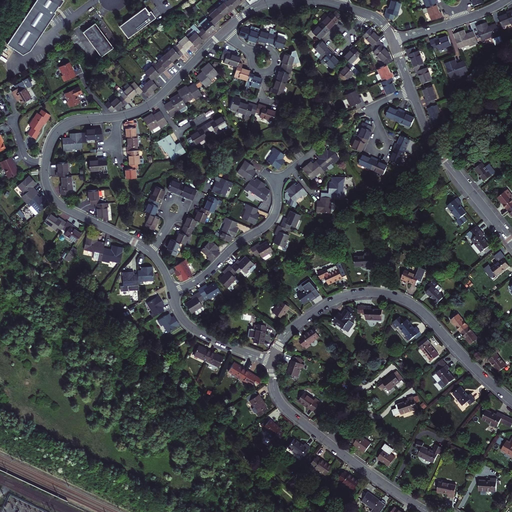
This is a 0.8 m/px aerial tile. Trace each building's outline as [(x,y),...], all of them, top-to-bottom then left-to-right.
[(63,0),(36,0),(7,44),(22,55),(30,51),(55,13),(54,12),(56,9),(58,7),(59,7),(64,0),(63,0)] [(215,8),(222,15),(226,11),(228,9),(229,10),(233,7),(226,0),(220,0),(222,2),(215,8)] [(397,16),(401,2),(393,0),(391,0),(389,5),(389,8),(386,8),(384,17),(392,19),(393,15),(397,16)] [(435,4),(426,8),(421,9),(423,14),(428,12),(431,20),(441,16),(440,12),(438,13),(437,10),(435,4)] [(222,15),(215,8),(208,14),(209,15),(206,18),(212,25),(215,23),(214,22),(217,19),(222,15)] [(121,29),(130,40),(156,20),(151,14),(146,9),(129,23),(121,29)] [(511,9),(506,12),(507,14),(505,15),(498,17),(502,27),(511,22),(511,9)] [(321,22),(328,29),(332,24),(337,18),(336,17),(331,14),(330,12),(321,22)] [(212,25),(206,18),(205,17),(199,23),(202,27),(199,31),(205,38),(208,35),(207,34),(210,31),(214,28),(212,25)] [(311,31),(319,39),(323,34),(328,29),(321,22),(311,31)] [(205,38),(199,31),(192,23),(189,26),(191,29),(184,35),(185,36),(192,44),(194,46),(198,42),(201,40),(202,41),(205,38)] [(503,42),(496,24),(489,27),(487,28),(486,23),(477,26),(482,41),(492,37),(495,45),(503,42)] [(114,49),(96,25),(84,34),(102,58),(114,49)] [(257,39),(260,30),(260,29),(251,26),(250,28),(247,27),(244,37),(248,38),(247,39),(249,40),(256,42),(257,39)] [(369,26),(363,33),(365,36),(364,38),(371,44),(377,38),(378,37),(373,32),(371,31),(372,29),(369,26)] [(271,30),(270,32),(270,33),(260,30),(257,39),(263,41),(267,42),(267,41),(271,43),(274,33),(275,31),(271,30)] [(454,35),(460,50),(470,46),(470,48),(478,45),(474,33),(466,35),(464,36),(463,32),(454,35)] [(278,34),(274,33),(271,43),(276,44),(275,45),(277,46),(284,48),(287,39),(278,36),(278,34)] [(430,41),(433,49),(438,47),(439,50),(452,45),(448,35),(441,38),(440,39),(439,37),(430,41)] [(178,44),(176,46),(183,54),(186,51),(185,50),(188,47),(192,44),(185,36),(178,43),(178,44)] [(384,45),(377,38),(371,44),(369,47),(373,50),(372,51),(382,60),(384,64),(385,63),(392,60),(389,53),(385,50),(382,47),(384,45)] [(325,46),(326,45),(324,44),(320,40),(313,46),(317,50),(315,52),(315,54),(321,60),(329,50),(325,46)] [(351,45),(348,48),(349,49),(347,52),(343,56),(349,61),(350,63),(356,56),(356,55),(359,52),(351,45)] [(171,62),(175,59),(178,56),(179,57),(183,54),(176,46),(172,49),(165,55),(171,62)] [(415,48),(406,51),(410,60),(412,59),(413,63),(415,68),(423,65),(424,64),(419,51),(416,52),(415,48)] [(284,62),(283,66),(292,68),(293,64),(292,64),(293,61),(296,62),(300,61),(296,49),(292,51),(291,54),(285,52),(283,59),(282,61),(284,62)] [(233,53),(224,50),(222,59),(226,60),(225,63),(238,67),(238,66),(241,57),(235,56),(232,55),(233,53)] [(332,53),(329,50),(321,60),(324,63),(325,61),(332,68),(338,61),(332,55),(331,54),(332,53)] [(164,69),(167,66),(171,62),(165,55),(157,61),(158,63),(155,65),(162,73),(165,70),(164,69)] [(345,78),(347,77),(356,68),(350,63),(349,61),(345,66),(340,70),(340,72),(339,73),(339,74),(340,75),(340,76),(341,77),(343,78),(344,78),(345,78)] [(455,65),(454,61),(445,64),(451,79),(461,75),(461,77),(470,73),(465,62),(461,63),(457,65),(455,65)] [(72,70),(68,62),(59,66),(63,74),(61,74),(64,80),(74,75),(72,70)] [(388,70),(385,63),(384,64),(376,67),(378,71),(376,72),(375,73),(376,76),(378,77),(380,76),(382,80),(391,76),(392,75),(391,71),(389,72),(388,70)] [(218,73),(210,64),(203,70),(204,72),(203,74),(198,78),(206,88),(212,83),(210,80),(218,73)] [(162,73),(155,65),(152,68),(151,67),(144,73),(148,78),(151,80),(155,77),(158,75),(159,75),(162,73)] [(423,65),(415,68),(418,76),(420,76),(421,78),(423,85),(433,81),(428,68),(425,70),(423,65)] [(250,74),(250,71),(246,70),(242,69),(242,67),(238,66),(238,67),(235,75),(239,77),(239,78),(247,81),(250,74)] [(279,72),(277,79),(286,81),(289,73),(290,73),(292,68),(283,66),(281,70),(280,70),(279,72)] [(259,89),(262,79),(256,77),(253,76),(254,75),(250,74),(247,81),(246,87),(250,88),(251,86),(259,89)] [(391,76),(382,80),(380,80),(386,93),(395,89),(392,83),(391,81),(392,80),(391,76)] [(148,98),(151,95),(150,94),(153,91),(157,88),(151,80),(148,78),(144,82),(146,84),(144,87),(142,85),(139,88),(141,90),(148,98)] [(282,95),(286,81),(277,79),(275,84),(274,88),(272,88),(271,92),(282,95)] [(139,88),(134,83),(130,86),(137,94),(141,90),(139,88)] [(181,95),(185,102),(194,97),(195,99),(202,95),(196,84),(189,88),(188,89),(186,87),(179,92),(181,95)] [(20,86),(11,91),(15,98),(17,97),(19,100),(21,103),(31,98),(25,88),(22,90),(20,86)] [(137,94),(130,86),(123,93),(124,94),(121,97),(128,104),(131,101),(130,100),(132,98),(137,94)] [(82,94),(79,87),(65,94),(68,102),(67,102),(69,108),(80,103),(77,96),(79,95),(82,94)] [(361,104),(365,103),(361,95),(359,96),(355,89),(354,90),(352,87),(345,91),(346,93),(345,94),(350,105),(355,103),(357,107),(361,104)] [(428,108),(436,105),(435,101),(437,99),(433,87),(423,90),(426,96),(427,99),(425,100),(428,108)] [(166,107),(173,118),(179,114),(180,115),(190,110),(185,102),(181,95),(172,100),(174,103),(172,104),(166,107)] [(125,106),(128,104),(121,97),(118,99),(117,98),(110,105),(114,110),(116,112),(121,107),(124,105),(125,106)] [(238,112),(241,102),(242,99),(235,97),(232,110),(238,112)] [(251,114),(256,115),(257,113),(259,106),(254,105),(250,104),(250,105),(241,102),(238,112),(246,115),(245,118),(250,120),(251,114)] [(111,113),(114,110),(110,105),(107,103),(104,106),(111,113)] [(265,106),(260,104),(259,106),(257,113),(262,114),(261,117),(274,121),(277,112),(268,109),(269,107),(265,106)] [(398,119),(402,109),(398,107),(397,109),(389,105),(385,114),(389,116),(398,119)] [(436,105),(428,108),(430,115),(431,117),(430,118),(434,127),(442,124),(440,119),(443,118),(438,105),(436,105)] [(402,109),(398,119),(410,124),(414,116),(409,114),(405,112),(406,111),(402,109)] [(39,114),(37,113),(29,126),(32,128),(28,135),(31,136),(35,139),(39,132),(38,132),(44,123),(45,123),(50,115),(42,110),(39,114)] [(153,116),(145,121),(152,131),(161,126),(162,128),(169,124),(162,113),(156,117),(155,118),(153,116)] [(207,125),(212,133),(216,130),(217,132),(229,125),(224,116),(216,121),(215,120),(207,125)] [(362,126),(358,134),(367,138),(369,133),(371,129),(369,129),(371,125),(362,121),(360,125),(362,126)] [(129,139),(138,138),(137,128),(135,128),(135,124),(126,125),(126,129),(128,129),(128,132),(128,139),(129,139)] [(207,125),(203,127),(199,129),(200,131),(191,136),(192,137),(188,140),(192,146),(196,143),(197,145),(208,138),(207,136),(212,133),(207,125)] [(83,135),(84,144),(89,143),(89,142),(98,141),(98,142),(104,142),(103,130),(93,132),(88,132),(88,135),(83,135)] [(397,141),(395,140),(394,145),(404,150),(409,137),(401,133),(398,138),(397,141)] [(162,145),(173,138),(170,134),(160,141),(158,141),(161,146),(162,145)] [(364,141),(365,142),(367,138),(358,134),(356,138),(355,137),(351,145),(360,149),(363,142),(364,141)] [(84,151),(84,144),(83,135),(73,136),(74,141),(72,141),(64,142),(65,154),(73,153),(73,152),(84,151)] [(138,138),(129,139),(130,145),(130,148),(129,148),(129,153),(139,152),(138,147),(140,147),(139,138),(138,138)] [(168,151),(174,160),(187,152),(182,144),(178,147),(177,145),(173,138),(162,145),(167,152),(168,151)] [(394,145),(392,149),(394,150),(392,153),(390,158),(399,162),(404,150),(394,145)] [(267,162),(278,169),(282,163),(283,162),(280,160),(283,155),(272,148),(270,152),(272,153),(267,162)] [(314,161),(323,171),(326,169),(324,166),(331,161),(325,153),(323,150),(319,153),(317,155),(319,158),(317,159),(314,161)] [(334,158),(327,150),(325,153),(331,161),(334,158)] [(139,152),(129,153),(129,157),(131,157),(131,159),(132,166),(138,165),(145,164),(145,159),(141,160),(140,151),(139,152)] [(371,169),(376,157),(372,155),(371,157),(368,156),(363,153),(358,163),(371,169)] [(9,156),(0,160),(0,167),(1,169),(3,168),(8,178),(18,172),(14,166),(13,165),(12,163),(13,163),(9,156)] [(376,157),(371,169),(383,174),(388,163),(382,161),(380,160),(380,158),(376,157)] [(110,174),(108,159),(105,160),(99,160),(99,163),(90,163),(91,173),(105,172),(105,175),(110,174)] [(480,160),(474,165),(476,168),(474,170),(479,177),(484,183),(492,176),(489,172),(493,169),(490,165),(486,168),(480,160)] [(308,162),(302,167),(310,178),(317,172),(319,174),(323,171),(314,161),(311,164),(310,165),(308,162)] [(244,181),(247,183),(250,179),(254,174),(255,172),(252,170),(250,169),(252,167),(244,162),(236,173),(245,178),(244,181)] [(70,179),(69,164),(59,165),(60,172),(60,175),(58,175),(58,180),(63,179),(70,179)] [(132,166),(129,166),(129,169),(129,171),(127,171),(128,180),(138,179),(137,170),(138,170),(138,165),(132,166)] [(38,194),(32,188),(31,186),(34,183),(29,176),(17,187),(24,195),(23,196),(28,202),(36,195),(38,194)] [(329,197),(332,197),(342,198),(343,193),(341,193),(341,183),(342,179),(342,176),(329,176),(328,181),(326,181),(326,187),(326,192),(329,193),(329,197)] [(70,179),(63,179),(64,186),(64,188),(63,189),(63,193),(75,192),(74,178),(70,179)] [(232,184),(220,178),(218,183),(215,182),(213,186),(211,191),(224,196),(228,187),(230,188),(232,184)] [(243,189),(247,192),(248,190),(264,201),(270,193),(266,190),(264,189),(266,186),(257,180),(255,182),(250,179),(247,183),(243,189)] [(172,192),(179,195),(183,186),(185,183),(180,181),(179,184),(171,181),(167,190),(172,192)] [(303,196),(306,193),(298,183),(293,187),(291,185),(287,189),(284,190),(285,191),(284,193),(284,199),(288,200),(286,204),(292,206),(294,200),(301,194),(303,196)] [(196,192),(183,186),(179,195),(185,197),(192,201),(196,192)] [(150,199),(158,203),(159,199),(161,200),(162,198),(164,191),(156,188),(152,196),(151,196),(150,199)] [(502,204),(508,211),(511,207),(511,191),(510,189),(498,199),(502,204)] [(101,201),(100,192),(91,193),(91,198),(92,202),(93,202),(93,206),(98,206),(103,205),(103,201),(101,201)] [(210,194),(209,196),(207,201),(204,209),(210,212),(213,213),(216,204),(219,205),(220,201),(213,198),(214,196),(210,194)] [(28,202),(26,204),(29,207),(27,209),(34,217),(44,208),(38,202),(38,201),(39,200),(36,195),(28,202)] [(319,200),(319,202),(316,202),(316,205),(315,211),(329,212),(330,201),(332,201),(332,197),(329,197),(319,196),(319,200)] [(452,202),(448,206),(458,220),(457,221),(461,227),(468,221),(464,216),(467,213),(462,207),(460,204),(462,203),(458,198),(456,200),(454,196),(450,199),(452,202)] [(151,215),(154,216),(157,210),(158,207),(156,206),(158,203),(150,199),(148,203),(149,204),(145,212),(151,215)] [(111,208),(111,204),(103,205),(98,206),(99,210),(100,209),(101,213),(101,219),(106,218),(107,223),(111,222),(110,209),(111,208)] [(256,209),(245,204),(243,208),(245,209),(242,218),(254,223),(256,217),(257,215),(254,214),(256,209)] [(197,221),(204,224),(207,215),(209,215),(210,212),(204,209),(201,208),(200,212),(198,211),(197,214),(195,220),(197,221)] [(286,228),(287,229),(289,224),(294,226),(299,215),(289,210),(286,218),(283,217),(283,219),(280,226),(286,228)] [(57,219),(51,215),(46,223),(57,231),(59,228),(62,231),(63,230),(67,224),(60,218),(59,220),(57,219)] [(151,230),(154,231),(156,225),(159,218),(154,216),(151,215),(145,227),(151,230)] [(182,230),(191,233),(197,221),(195,220),(187,217),(186,220),(184,225),(182,230)] [(237,223),(225,218),(224,222),(225,223),(219,238),(230,242),(232,238),(233,239),(235,234),(237,230),(234,228),(237,223)] [(67,224),(63,230),(67,233),(66,235),(76,243),(82,235),(76,231),(75,230),(76,228),(68,223),(67,224)] [(280,226),(277,225),(274,231),(274,233),(276,234),(273,242),(283,246),(288,234),(284,233),(286,228),(280,226)] [(467,234),(482,253),(484,251),(487,254),(493,249),(490,246),(485,240),(483,237),(484,236),(477,227),(467,234)] [(191,233),(182,230),(181,234),(179,233),(178,237),(176,242),(180,244),(185,246),(189,237),(190,238),(191,233)] [(96,240),(96,236),(87,234),(85,250),(95,252),(95,253),(103,255),(104,247),(105,242),(97,241),(96,240)] [(176,242),(171,240),(169,244),(168,248),(169,249),(168,253),(176,257),(178,253),(177,252),(180,244),(176,242)] [(208,259),(211,262),(214,259),(219,253),(216,249),(218,247),(211,241),(202,250),(209,258),(208,259)] [(257,244),(250,248),(254,256),(259,253),(263,260),(269,257),(267,253),(272,250),(266,241),(260,245),(258,243),(257,244)] [(103,255),(102,260),(110,262),(110,260),(121,262),(124,247),(115,245),(114,249),(112,249),(104,247),(103,255)] [(74,248),(66,259),(70,262),(78,251),(74,248)] [(376,249),(371,249),(371,253),(354,254),(354,265),(364,264),(365,264),(365,267),(372,267),(372,261),(376,261),(376,249)] [(500,263),(492,269),(498,276),(510,266),(507,262),(504,259),(506,257),(504,254),(497,259),(500,263)] [(237,261),(231,267),(235,271),(237,273),(241,269),(244,272),(253,263),(245,256),(241,261),(239,262),(237,261)] [(186,260),(175,267),(177,269),(178,272),(176,273),(181,281),(183,279),(184,281),(193,275),(187,264),(188,263),(186,260)] [(327,269),(326,268),(317,272),(321,280),(323,278),(326,284),(335,281),(347,275),(342,261),(338,263),(338,264),(327,269)] [(231,267),(229,266),(224,271),(223,272),(224,274),(219,280),(225,285),(227,288),(236,278),(232,275),(235,271),(231,267)] [(138,276),(139,284),(143,284),(143,282),(153,281),(152,268),(147,268),(144,268),(144,272),(138,272),(138,276)] [(425,271),(418,269),(416,274),(405,269),(401,279),(406,281),(416,285),(418,280),(421,281),(425,271)] [(139,284),(138,276),(132,276),(132,274),(131,274),(123,274),(124,287),(123,287),(122,288),(122,290),(122,292),(140,292),(139,284)] [(304,290),(297,295),(304,304),(310,300),(311,299),(312,301),(316,298),(312,292),(315,290),(310,281),(308,279),(300,284),(304,290)] [(437,285),(432,280),(427,285),(429,287),(425,292),(430,297),(433,299),(430,303),(434,307),(444,296),(439,290),(435,287),(437,285)] [(310,281),(315,290),(312,292),(316,298),(321,294),(317,289),(310,281)] [(206,285),(199,290),(200,292),(203,297),(205,299),(205,300),(209,298),(210,299),(221,292),(215,283),(209,286),(208,287),(206,285)] [(200,302),(205,299),(203,297),(200,292),(194,296),(192,297),(193,300),(186,304),(192,313),(203,306),(200,302)] [(152,313),(154,317),(164,310),(161,305),(164,304),(163,302),(159,296),(147,304),(153,312),(152,313)] [(288,306),(279,301),(272,312),(281,318),(285,311),(288,306)] [(370,305),(357,305),(357,312),(366,312),(366,318),(381,318),(382,308),(374,308),(370,308),(370,305)] [(196,315),(205,310),(203,306),(194,312),(196,315)] [(338,313),(332,321),(343,329),(349,320),(347,319),(353,311),(347,307),(343,313),(342,315),(338,313)] [(461,332),(468,325),(458,313),(451,319),(456,326),(461,332)] [(177,320),(175,317),(172,319),(170,317),(169,314),(158,321),(161,325),(163,324),(168,332),(180,325),(177,320)] [(396,327),(398,325),(410,339),(414,336),(416,338),(421,334),(419,331),(420,331),(416,326),(414,327),(412,325),(407,319),(403,321),(399,316),(393,321),(394,322),(393,323),(396,327)] [(265,327),(253,323),(252,329),(248,328),(246,334),(252,336),(251,340),(260,343),(262,336),(265,327)] [(468,325),(461,332),(466,338),(470,344),(478,338),(468,325)] [(300,339),(307,349),(311,346),(310,344),(319,337),(321,335),(322,333),(318,328),(316,328),(314,330),(314,329),(307,334),(300,339)] [(427,338),(418,344),(431,361),(439,355),(431,346),(429,343),(430,342),(427,338)] [(194,351),(196,351),(194,356),(206,361),(211,352),(205,349),(197,345),(194,351)] [(494,349),(486,355),(495,366),(499,371),(506,365),(494,349)] [(217,355),(211,352),(206,361),(219,367),(223,357),(217,355)] [(288,365),(285,372),(295,376),(299,367),(301,368),(303,364),(300,362),(301,359),(292,356),(291,359),(290,359),(288,365)] [(440,369),(436,372),(442,379),(435,385),(440,391),(454,379),(450,373),(447,370),(449,368),(442,358),(436,364),(440,369)] [(241,379),(246,370),(240,366),(235,362),(229,371),(241,379)] [(246,370),(241,379),(252,387),(258,378),(252,373),(246,370)] [(387,378),(383,381),(383,380),(378,384),(382,389),(387,386),(390,390),(398,384),(400,387),(407,382),(397,370),(393,374),(392,373),(387,378)] [(452,392),(463,405),(468,401),(471,404),(476,400),(470,393),(468,395),(465,391),(460,386),(452,392)] [(305,392),(300,400),(306,405),(313,410),(320,401),(316,398),(315,400),(305,392)] [(257,395),(249,401),(252,405),(251,409),(253,412),(255,413),(257,416),(267,409),(263,403),(257,395)] [(404,402),(397,404),(398,407),(393,409),(395,415),(400,413),(400,414),(419,408),(415,396),(409,398),(410,400),(404,402)] [(486,410),(482,419),(497,426),(499,421),(511,426),(511,423),(511,418),(501,414),(497,412),(496,414),(486,410)] [(268,432),(265,435),(265,438),(268,438),(271,439),(272,438),(277,440),(279,436),(280,436),(282,432),(278,430),(280,428),(277,426),(269,419),(265,423),(263,422),(260,424),(268,432)] [(486,431),(483,438),(488,440),(491,433),(486,431)] [(357,433),(352,440),(354,442),(354,443),(359,447),(365,451),(372,442),(360,434),(360,435),(357,433)] [(506,442),(500,452),(511,458),(511,438),(509,444),(506,442)] [(294,440),(289,447),(303,458),(311,447),(305,444),(303,446),(301,444),(294,440)] [(424,443),(419,440),(417,445),(418,445),(416,451),(420,453),(419,454),(425,457),(435,461),(439,452),(441,453),(444,446),(436,443),(434,448),(424,444),(424,443)] [(385,449),(379,458),(384,461),(390,466),(396,457),(385,449)] [(313,463),(311,466),(315,469),(316,467),(325,474),(331,466),(326,462),(317,456),(315,459),(314,459),(312,462),(313,463)] [(340,477),(337,481),(342,484),(343,482),(353,489),(359,481),(354,478),(344,471),(342,474),(341,473),(339,477),(340,477)] [(497,491),(498,478),(492,477),(492,480),(480,479),(479,488),(486,489),(497,491)] [(458,484),(441,480),(438,491),(446,493),(449,493),(448,496),(455,498),(458,484)] [(363,499),(362,500),(374,508),(371,511),(380,511),(387,502),(383,500),(381,502),(379,501),(380,500),(377,498),(368,492),(366,494),(363,491),(360,496),(363,499)] [(44,511),(9,495),(1,511),(44,511)]
